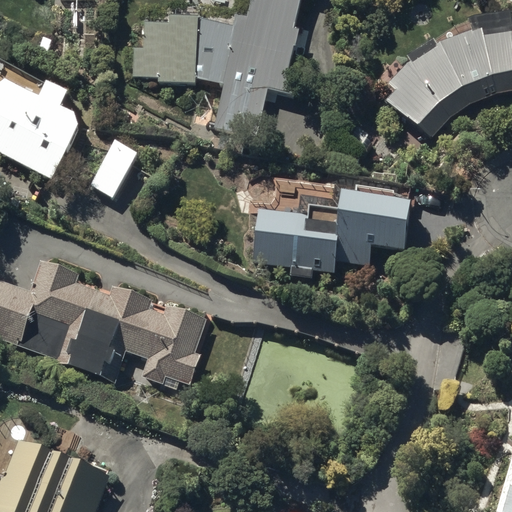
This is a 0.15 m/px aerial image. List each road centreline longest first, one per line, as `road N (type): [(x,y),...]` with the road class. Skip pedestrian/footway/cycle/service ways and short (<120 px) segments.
road 1 (residential): [(19,230),(213,307),(304,321),(422,361)]
road 2 (residential): [(511,215),(457,276),(422,361)]
road 3 (residential): [(422,361),(378,511)]
